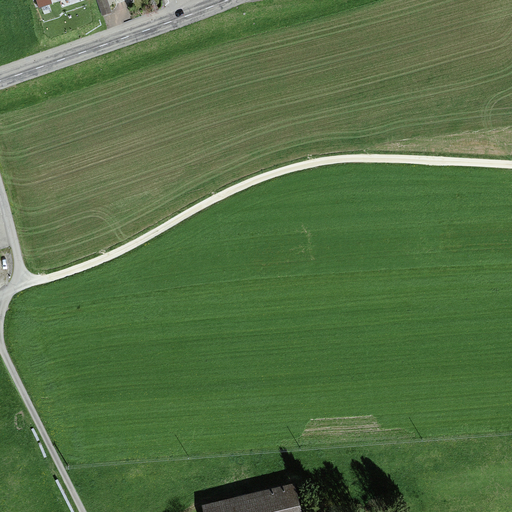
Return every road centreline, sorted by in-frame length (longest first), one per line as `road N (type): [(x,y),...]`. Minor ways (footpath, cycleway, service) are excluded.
road 1 (track): [(21,280),(74,270),(198,205),(291,168),(344,158),(511,163)]
road 2 (residential): [(0,344),(83,511)]
road 3 (secondary): [(0,80),(174,20)]
